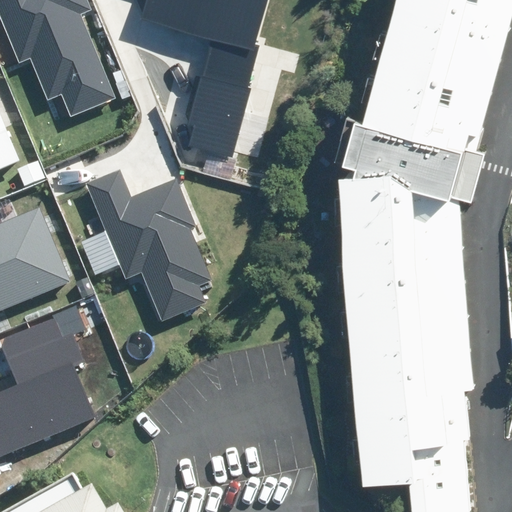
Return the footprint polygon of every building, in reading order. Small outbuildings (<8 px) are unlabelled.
[(62,94),(71,117),(116,98),(80,15),(91,10),(86,0),(0,0),(0,16),(20,63),(30,58),(48,100),(62,94)] [(190,144),(231,156),(262,46),(255,44),(267,0),(148,0),(143,19),(212,38),(189,123),(195,125),(190,144)] [(511,0),(402,0),(346,179),(365,484),(417,481),(419,511),(486,511),(465,172),(511,19),(511,0)] [(0,169),(19,161),(0,113),(0,169)] [(18,169),(24,186),(47,178),(41,161),(18,169)] [(143,273),(162,321),(206,303),(199,287),(213,281),(192,229),(197,227),(178,178),(130,197),(119,169),(86,182),(125,279),(143,273)] [(0,312),(69,283),(38,208),(0,223),(0,312)] [(0,457),(96,418),(74,365),(85,361),(73,333),(63,337),(55,318),(0,340),(0,344),(16,384),(0,391),(0,457)] [(131,511),(128,506),(116,511),(102,487),(94,492),(84,475),(19,511),(131,511)]
